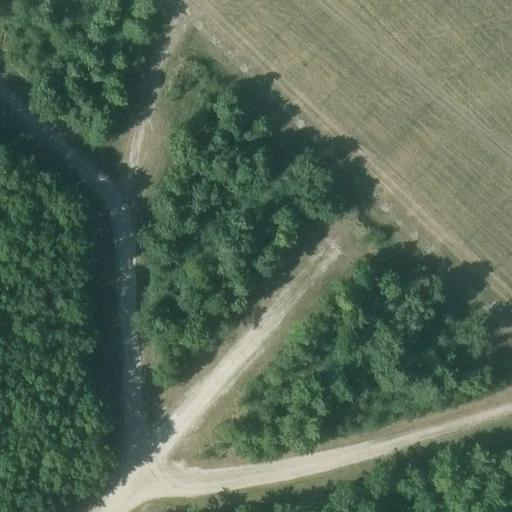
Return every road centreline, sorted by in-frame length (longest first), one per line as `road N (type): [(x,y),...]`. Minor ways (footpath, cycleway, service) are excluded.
road 1 (unknown): [(129,470),(139,488),(159,489),(322,477),(511,417)]
road 2 (track): [(95,511),(329,247)]
